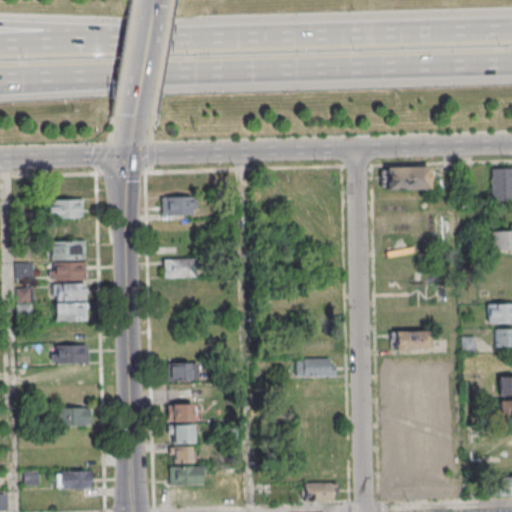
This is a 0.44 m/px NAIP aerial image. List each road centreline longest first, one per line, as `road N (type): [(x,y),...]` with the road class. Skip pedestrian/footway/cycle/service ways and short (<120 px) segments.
road 1 (secondary): [(0,160),(511,142)]
road 2 (motorway): [(0,82),(511,66)]
road 3 (residential): [(367,511),(357,149)]
road 4 (tertiary): [(129,511),(123,156)]
road 5 (motorway): [(511,36),(202,39)]
road 6 (motorway): [(202,39),(0,23)]
road 7 (motorway): [(202,39),(0,49)]
road 8 (tertiary): [(128,119),(151,0)]
